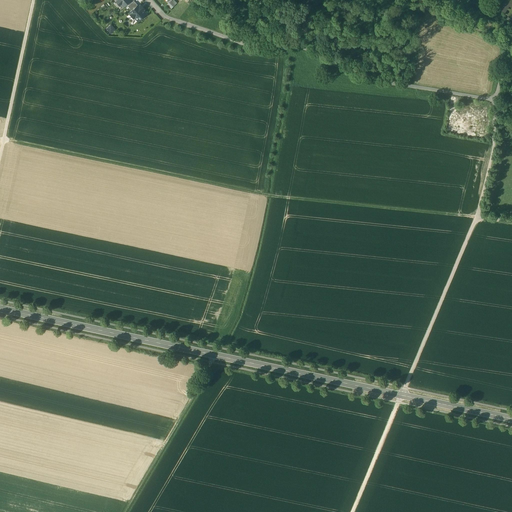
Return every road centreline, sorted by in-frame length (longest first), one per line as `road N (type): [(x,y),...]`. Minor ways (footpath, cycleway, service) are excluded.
road 1 (secondary): [(0,308),(511,420)]
road 2 (track): [(476,217),(272,197),(0,139)]
road 3 (residential): [(149,0),(167,18),(244,44),(298,46),(372,80),(494,99)]
road 4 (track): [(476,217),(352,511)]
road 5 (track): [(215,355),(123,511)]
road 6 (track): [(33,0),(0,156)]
road 7 (residential): [(494,99),(494,141),(476,217),(511,222)]
